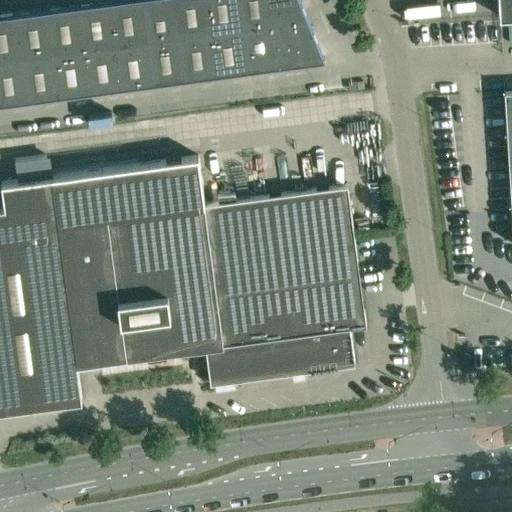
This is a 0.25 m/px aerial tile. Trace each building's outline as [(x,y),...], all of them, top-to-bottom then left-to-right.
[(84,46),(115,42),(109,0),(97,0),(78,3),(84,46)] [(109,0),(115,42),(147,38),(141,0),(109,0)] [(141,0),(147,38),(178,33),(173,0),(141,0)] [(205,0),(173,0),(178,33),(210,29),(205,0)] [(205,0),(210,29),(241,25),(237,0),(205,0)] [(272,21),(270,7),(269,0),(237,0),(241,25),(272,21)] [(511,0),(498,0),(500,16),(511,15),(511,0)] [(302,2),(270,7),(272,21),(274,35),(314,30),(302,2)] [(78,3),(47,7),(52,51),(84,46),(78,3)] [(21,55),(52,51),(47,7),(15,11),(21,55)] [(0,57),(21,55),(15,11),(0,13),(0,57)] [(274,35),(272,21),(241,25),(247,69),(278,64),(274,35)] [(241,25),(210,29),(216,73),(247,69),(241,25)] [(184,77),(216,73),(210,29),(178,33),(184,77)] [(314,30),(274,35),(278,64),(325,58),(314,30)] [(178,33),(147,38),(153,81),(184,77),(178,33)] [(153,81),(147,38),(115,42),(121,86),(153,81)] [(121,86),(115,42),(84,46),(90,90),(121,86)] [(90,90),(84,46),(52,51),(58,94),(90,90)] [(52,51),(21,55),(27,98),(58,94),(52,51)] [(0,101),(27,98),(21,55),(0,57),(0,101)] [(219,201),(205,203),(198,155),(2,182),(5,205),(0,205),(0,409),(82,399),(77,363),(206,346),(211,381),(355,362),(350,326),(366,324),(347,183),(236,198),(235,192),(218,194),(219,201)]
